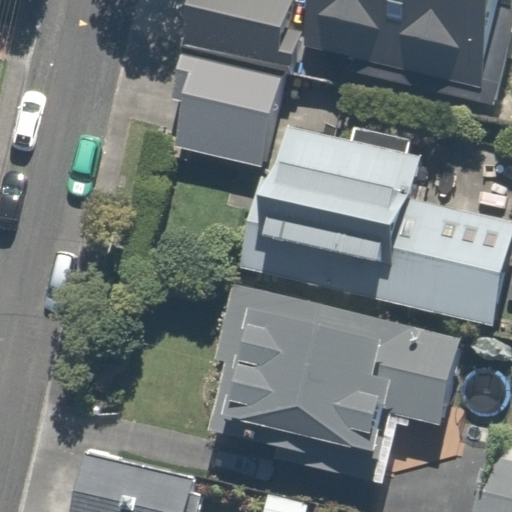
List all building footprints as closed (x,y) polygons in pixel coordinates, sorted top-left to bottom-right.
[(511,0),(332,0),(330,13),(273,0),(212,0),(200,58),(322,85),(328,59),(511,100),(511,0)] [(450,174),(313,147),(288,277),(388,296),(384,318),(511,342),(511,236),(441,222),(450,174)] [(485,357),(251,300),(244,298),(206,453),(402,500),(419,429),(464,440),(485,357)] [(511,511),(511,444),(508,444),(491,511),(511,511)] [(85,511),(206,511),(211,492),(97,464),(85,511)]
